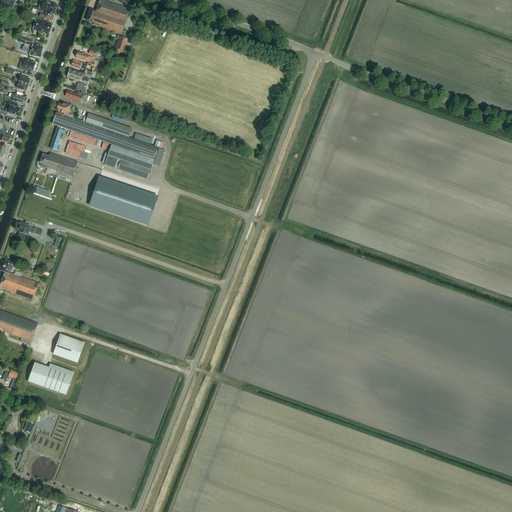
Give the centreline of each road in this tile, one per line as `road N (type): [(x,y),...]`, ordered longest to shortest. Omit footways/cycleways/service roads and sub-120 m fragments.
road 1 (unclassified): [(137,511),(314,53)]
road 2 (unclassified): [(511,124),(314,53)]
road 3 (residential): [(0,265),(57,99)]
road 4 (unknown): [(57,99),(164,139),(156,182)]
road 5 (unclassified): [(314,53),(170,0)]
